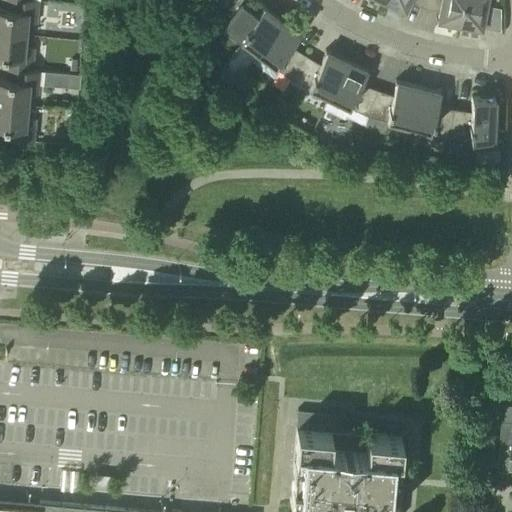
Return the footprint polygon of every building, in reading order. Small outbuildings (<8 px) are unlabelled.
[(12,0),(12,8),(0,7),(0,31),(26,33),(27,21),(36,22),(38,0),(12,0)] [(385,0),(406,9),(406,8),(405,7),(408,0),(423,7),(424,0),(385,0)] [(424,0),(423,7),(439,10),(437,17),(436,17),(436,18),(459,23),(463,0),(424,0)] [(463,0),(459,23),(482,27),(482,26),(481,25),(485,0),(463,0)] [(223,26),(257,52),(281,20),(263,5),(262,6),(263,7),(255,18),(242,6),(223,26)] [(281,20),(257,52),(290,78),(305,54),(290,45),(298,34),(299,35),(300,34),(281,20)] [(0,54),(8,56),(7,67),(15,68),(32,69),(34,47),(25,46),(26,33),(0,31),(0,54)] [(305,54),(290,78),(329,96),(346,60),(325,49),(325,51),(326,51),(320,63),(305,54)] [(230,60),(218,75),(230,84),(231,85),(243,70),(230,60)] [(346,60),(329,96),(367,115),(376,88),(360,82),(366,70),(367,71),(368,70),(346,60)] [(32,69),(15,68),(14,79),(0,77),(0,101),(27,104),(29,92),(38,93),(40,70),(32,69)] [(43,70),(42,85),(58,86),(59,71),(43,70)] [(376,88),(367,115),(408,125),(418,86),(395,80),(395,81),(396,82),(393,94),(376,88)] [(408,125),(440,133),(449,135),(453,108),(442,106),(441,109),(436,107),(439,92),(441,93),(441,91),(418,86),(408,125)] [(453,108),(449,135),(493,137),(493,132),(496,132),(497,120),(493,120),(494,97),(471,96),(471,112),(465,112),(465,109),(453,108)] [(277,100),(271,110),(280,116),(286,106),(277,100)] [(0,125),(10,126),(9,138),(34,141),(36,118),(26,117),(27,104),(0,101),(0,125)] [(500,149),(488,149),(487,162),(499,162),(500,149)] [(511,448),(510,467),(511,467),(511,404),(503,404),(500,445),(511,446),(511,448)] [(290,501),(305,502),(304,511),(378,511),(379,509),(395,510),(396,491),(389,490),(392,454),(400,455),(401,436),(377,434),(378,418),(298,412),(296,427),(293,469),(300,470),(299,482),(291,482),(290,501)] [(110,483),(111,473),(98,472),(97,482),(110,483)] [(173,511),(39,500),(39,506),(0,502),(0,511),(173,511)]
